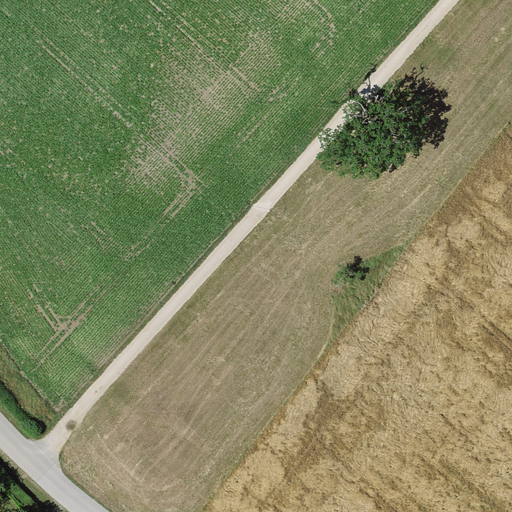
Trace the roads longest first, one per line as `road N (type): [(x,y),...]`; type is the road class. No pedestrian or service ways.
road 1 (track): [(447,0),(36,464)]
road 2 (unclassified): [(88,511),(0,426)]
